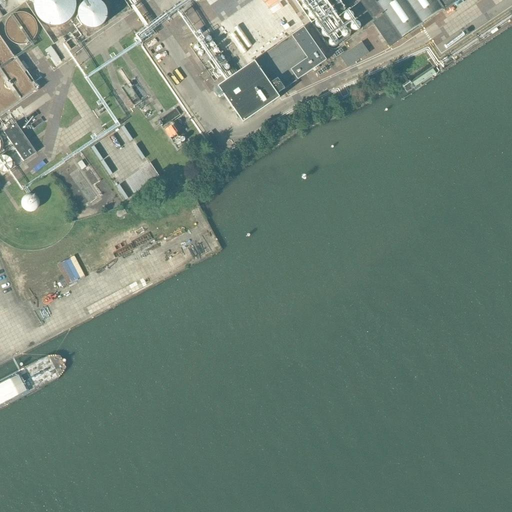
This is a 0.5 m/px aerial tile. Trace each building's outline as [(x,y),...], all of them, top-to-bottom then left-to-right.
[(39,12),(39,17),(41,22),(44,27),(49,30),(54,33),(59,34),(65,33),(70,31),(75,28),(78,24),(81,19),(81,13),(81,8),(79,3),(77,0),(42,0),(42,1),(40,6),(39,12)] [(358,0),(374,22),(372,24),(389,48),(401,40),(400,39),(444,9),(444,10),(456,1),(456,0),(358,0)] [(303,6),(303,7),(303,8),(304,9),(305,10),(306,11),(307,11),(308,11),(309,10),(310,10),(311,9),(311,8),(312,7),(312,6),(311,4),(310,4),(310,3),(309,2),(307,2),(306,2),(305,3),(304,3),(304,4),(303,5),(303,6)] [(84,20),(84,24),(86,27),(88,30),(91,33),(94,34),(98,35),(102,35),(105,33),(108,31),(111,28),(112,25),(113,21),(113,17),(111,14),(109,11),(106,8),(103,7),(99,6),(95,6),(92,8),(89,10),(86,13),(85,16),(84,20)] [(310,15),(310,16),(310,17),(311,18),(312,19),(313,20),(314,20),(315,20),(316,19),(317,19),(318,18),(318,17),(319,16),(319,14),(318,13),(317,12),(316,11),(314,11),(313,11),(312,12),(311,12),(311,13),(310,14),(310,15)] [(327,15),(327,16),(328,17),(328,18),(329,19),(330,19),(331,20),(332,20),(333,19),(334,18),(335,18),(336,17),(336,15),(336,14),(335,13),(335,12),(334,12),(333,11),(332,11),(330,11),(329,11),(328,12),(328,13),(327,14),(327,15)] [(346,17),(346,19),(346,20),(347,21),(348,22),(349,22),(350,22),(352,22),(353,22),(354,21),(355,20),(355,19),(356,18),(355,16),(355,15),(354,14),(353,13),(352,13),(351,13),(350,13),(348,13),(347,14),(346,15),(346,16),(346,17)] [(316,24),(316,25),(317,26),(317,27),(318,28),(319,29),(320,29),(322,29),(323,28),(324,28),(324,27),(325,26),(325,25),(325,23),(325,22),(324,21),(323,21),(322,20),(321,20),(320,20),(319,21),(318,21),(317,22),(316,23),(316,24)] [(333,24),(333,26),(334,27),(334,28),(335,28),(336,29),(337,29),(338,29),(339,29),(340,28),(341,27),(342,26),(342,25),(342,24),(341,23),(341,22),(340,21),(339,20),(338,20),(336,20),(335,21),(334,21),(334,22),(333,23),(333,24)] [(352,27),(352,29),(353,30),(354,31),(355,32),(356,32),(357,32),(358,32),(359,32),(361,31),(361,30),(362,29),(362,28),(362,26),(362,25),(361,24),(360,23),(359,23),(357,23),(356,23),(355,23),(354,24),(353,25),(353,26),(352,27)] [(250,65),(218,87),(243,123),(280,98),(277,95),(285,89),(298,80),(326,60),(304,27),(250,65)] [(322,34),(322,35),(323,36),(323,37),(324,37),(325,38),(326,38),(328,38),(329,38),(330,37),(330,36),(331,35),(331,34),(331,33),(331,32),(330,31),(329,30),(328,30),(327,29),(326,30),(325,30),(324,31),(323,31),(323,32),(322,34)] [(341,34),(341,35),(341,36),(342,37),(343,38),(344,38),(345,39),(346,39),(347,38),(348,38),(349,37),(350,36),(350,34),(350,33),(349,32),(349,31),(348,31),(347,30),(346,30),(344,30),(343,30),(342,31),(342,32),(341,33),(341,34)] [(330,43),(330,44),(331,45),(331,46),(332,47),(333,48),(334,48),(336,48),(337,47),(338,47),(338,46),(339,45),(339,44),(339,42),(338,41),(338,40),(337,40),(336,39),(335,39),(334,39),(333,40),(332,40),(331,41),(330,42),(330,43)] [(341,57),(348,68),(369,53),(361,43),(341,57)] [(56,49),(60,55),(66,52),(61,45),(56,49)] [(51,47),(46,50),(56,64),(61,61),(51,47)] [(16,123),(4,132),(24,161),(36,153),(16,123)] [(78,164),(82,170),(86,167),(82,161),(78,164)] [(0,384),(0,405),(49,381),(55,377),(61,371),(64,364),(61,359),(53,359),(45,362),(38,365),(0,384)]
